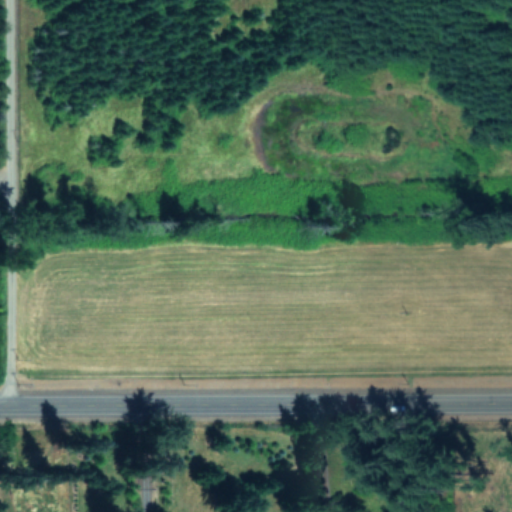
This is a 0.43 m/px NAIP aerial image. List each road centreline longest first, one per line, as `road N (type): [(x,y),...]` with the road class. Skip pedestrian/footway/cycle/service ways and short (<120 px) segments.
road 1 (tertiary): [(511,399),(0,402)]
road 2 (residential): [(10,402),(14,0)]
